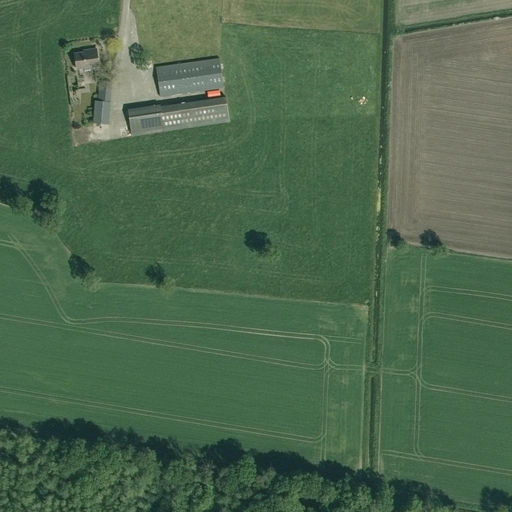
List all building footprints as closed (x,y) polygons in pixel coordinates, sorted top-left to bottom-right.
[(77,68),(99,65),(97,48),(88,49),(89,51),(74,53),(77,68)] [(160,96),(224,88),(220,59),(156,67),(160,96)] [(229,121),(228,112),(226,97),(194,101),(197,126),(229,121)] [(197,126),(194,101),(175,104),(179,128),(197,126)] [(104,110),(103,123),(113,123),(114,111),(104,110)]
